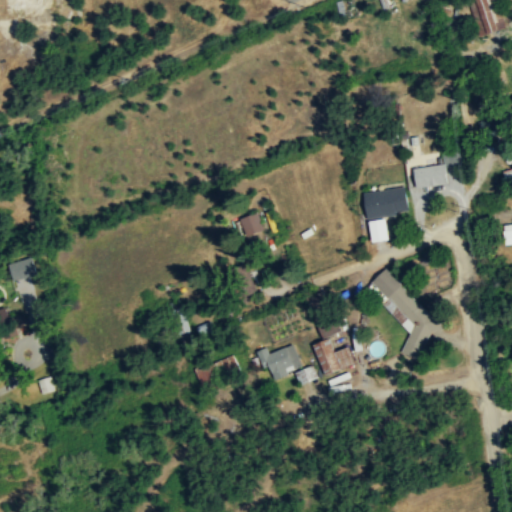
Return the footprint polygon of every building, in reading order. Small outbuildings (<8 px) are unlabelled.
[(491,0),(473,0),(486,34),(502,28),(491,0)] [(415,167),(416,187),(447,185),(446,165),(415,167)] [(409,213),(405,187),(364,193),(367,219),(409,213)] [(246,236),(264,230),(257,212),(240,218),(246,236)] [(511,225),(502,226),(503,243),(511,242),(511,225)] [(14,278),(38,274),(35,257),(11,261),(14,278)] [(400,346),(414,358),(444,320),(382,271),(367,290),(415,328),(400,346)] [(320,308),(330,297),(319,287),(309,299),(320,308)] [(169,309),(177,336),(190,332),(182,305),(169,309)] [(319,343),(331,373),(357,362),(349,344),(334,350),(329,338),(319,343)] [(270,353),(267,347),(258,350),(270,381),(295,372),(300,384),(317,377),(312,364),(302,367),(294,344),(270,353)] [(242,380),(234,356),(196,369),(204,393),(242,380)]
